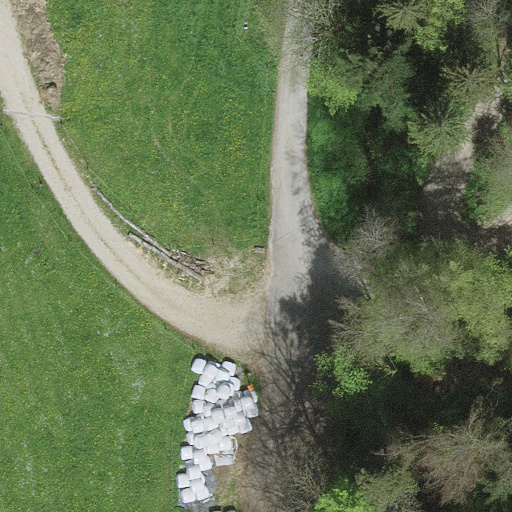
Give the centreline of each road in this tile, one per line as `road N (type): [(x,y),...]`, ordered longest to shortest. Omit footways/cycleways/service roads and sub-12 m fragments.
road 1 (unclassified): [(307,0),(293,200),(298,322),(417,289),(511,229)]
road 2 (track): [(439,279),(461,170),(511,81)]
road 3 (track): [(279,511),(298,322)]
